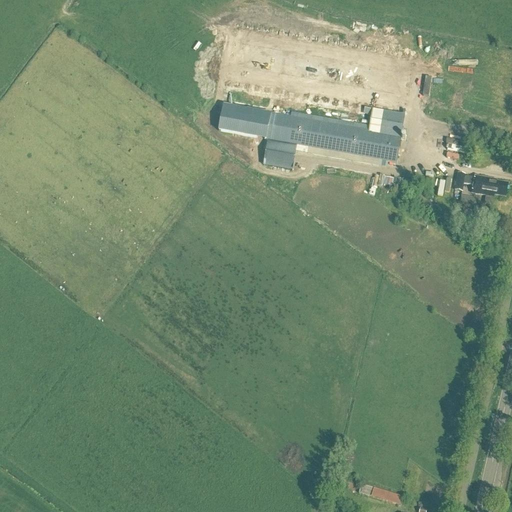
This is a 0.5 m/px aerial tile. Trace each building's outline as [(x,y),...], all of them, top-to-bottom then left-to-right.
[(405,115),(415,56),(237,25),(227,85),(372,110),(405,115)] [(220,124),(219,133),(267,142),(263,166),(293,171),(295,161),(296,153),(379,168),(380,161),(388,163),(397,164),(401,138),(379,134),(369,133),(370,127),(369,127),(291,114),(291,119),(274,116),(223,107),(220,124)] [(370,127),(369,133),(379,134),(401,138),(405,115),(372,110),(369,127),(370,127)] [(465,178),(465,176),(457,175),(454,192),(462,193),(464,186),(474,188),(473,196),(485,198),(484,206),(492,207),(494,197),(506,199),(508,186),(496,184),(497,182),(476,178),(476,180),(465,178)] [(358,495),(400,507),(403,498),(361,486),(358,495)]
